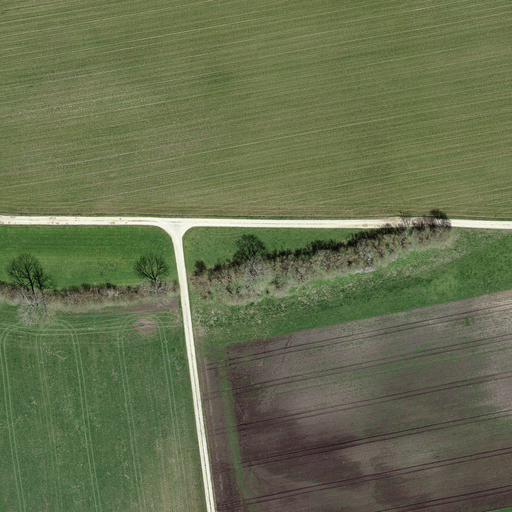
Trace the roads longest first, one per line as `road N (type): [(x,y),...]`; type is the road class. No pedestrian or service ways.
road 1 (track): [(0,218),(175,228),(511,223)]
road 2 (track): [(211,511),(175,228)]
